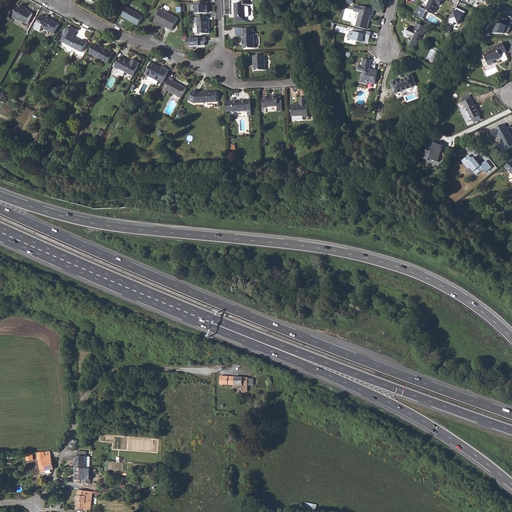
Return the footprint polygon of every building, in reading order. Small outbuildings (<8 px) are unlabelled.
[(240,0),(241,3),(235,4),(235,21),(245,21),(245,16),(245,6),(245,4),(248,4),(248,0),(240,0)] [(429,0),(430,1),(425,10),(427,11),(433,14),(438,5),(439,6),(442,0),(429,0)] [(209,2),(194,2),(195,13),(208,12),(207,6),(209,6),(209,2)] [(14,16),(27,24),(33,14),(24,9),(25,8),(20,5),(14,16)] [(354,12),(360,13),(356,27),(367,30),(371,16),(372,16),(374,9),(362,6),(361,7),(356,5),(354,12)] [(122,16),(138,25),(143,16),(127,7),(122,16)] [(427,11),(425,10),(419,7),(415,15),(423,20),(427,11)] [(466,12),(456,7),(448,22),(453,25),(454,22),(459,25),(466,12)] [(155,19),(161,22),(160,24),(166,27),(171,30),(178,19),(161,9),(155,19)] [(47,18),(43,16),(41,15),(34,28),(40,31),(42,27),(54,33),(59,24),(55,21),(54,22),(47,18)] [(198,33),(202,32),(202,34),(210,34),(209,21),(208,21),(207,17),(196,18),(196,25),(197,25),(198,33)] [(155,19),(154,22),(165,28),(166,27),(160,24),(161,22),(155,19)] [(498,22),(492,33),(505,35),(505,31),(509,33),(511,28),(498,22)] [(407,34),(411,36),(408,43),(416,47),(423,34),(424,35),(427,28),(418,24),(415,30),(410,28),(407,34)] [(61,41),(75,48),(82,52),(87,42),(83,39),(79,41),(73,37),(77,30),(69,26),(61,41)] [(242,35),(243,44),(244,44),(244,49),(255,48),(254,35),(253,35),(253,28),(243,29),(243,35),(242,35)] [(371,32),(355,28),(354,31),(350,30),(348,38),(363,42),(364,40),(368,41),(371,32)] [(206,37),(189,38),(189,45),(199,45),(199,46),(205,45),(206,44),(206,37)] [(484,53),(489,66),(495,64),(493,60),(496,59),(496,60),(502,57),(500,54),(507,51),(503,43),(494,47),(495,48),(484,53)] [(90,53),(108,63),(113,54),(110,52),(110,51),(102,47),(95,44),(90,53)] [(253,64),(254,64),(254,66),(254,71),(265,70),(265,55),(253,56),(253,64)] [(114,67),(119,70),(119,69),(133,76),(138,67),(140,63),(133,59),(131,63),(125,60),(125,59),(120,56),(114,67)] [(368,69),(370,60),(363,59),(362,67),(363,67),(362,70),(363,71),(362,74),(361,74),(360,83),(368,84),(368,83),(375,84),(377,71),(370,69),(368,69)] [(162,83),(169,70),(162,67),(161,68),(152,63),(146,74),(150,76),(148,80),(148,81),(152,83),(153,83),(157,85),(158,81),(162,83)] [(394,88),(396,94),(416,86),(412,74),(407,76),(408,78),(397,82),(396,80),(391,82),(394,88)] [(163,90),(167,93),(168,91),(181,98),(186,88),(173,81),(174,79),(170,77),(163,90)] [(189,100),(193,103),(217,102),(216,92),(199,93),(194,91),(189,100)] [(278,97),(278,96),(265,97),(265,99),(262,99),(262,108),(266,108),(266,107),(278,106),(278,105),(278,97)] [(297,105),(292,105),(292,116),(303,116),(303,118),(309,117),(308,104),(307,104),(307,102),(308,102),(308,97),(300,98),(300,102),(301,105),(301,106),(297,106),(297,105)] [(462,110),(467,122),(473,119),(475,122),(481,119),(480,116),(481,115),(475,104),(474,105),(471,98),(463,102),(466,108),(462,110)] [(234,111),(234,112),(248,111),(251,111),(250,101),(234,102),(226,102),(226,112),(234,111)] [(491,131),(494,137),(498,134),(506,150),(511,146),(511,138),(508,130),(507,130),(504,124),(491,131)] [(447,145),(432,140),(430,146),(434,148),(433,151),(426,149),(423,158),(430,160),(439,162),(443,151),(445,151),(447,145)] [(470,154),(461,161),(467,169),(470,167),(476,175),(484,168),(486,171),(491,167),(487,161),(481,165),(474,156),(472,157),(470,154)] [(220,383),(231,384),(231,375),(221,375),(220,383)] [(231,375),(231,384),(245,385),(246,376),(231,375)] [(71,440),(67,448),(74,450),(77,442),(77,441),(77,440),(77,439),(75,438),(74,438),(73,439),(73,441),(71,440)] [(78,456),(77,468),(87,469),(87,452),(80,451),(79,456),(78,456)] [(44,452),(38,452),(39,462),(41,470),(45,469),(46,471),(50,471),(54,470),(51,456),(45,458),(44,452)] [(87,469),(77,468),(77,480),(86,480),(87,469)] [(87,490),(78,489),(76,508),(90,509),(92,490),(87,490)]
